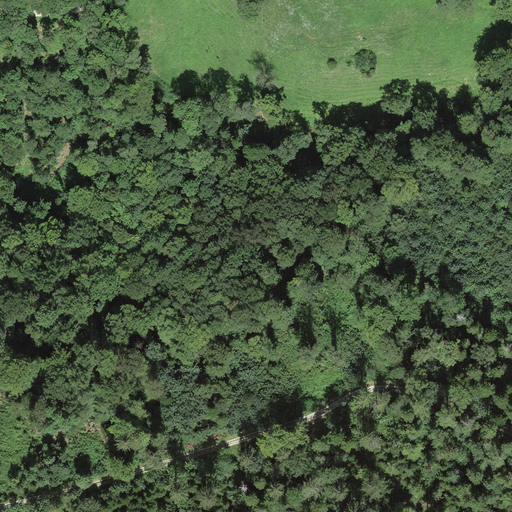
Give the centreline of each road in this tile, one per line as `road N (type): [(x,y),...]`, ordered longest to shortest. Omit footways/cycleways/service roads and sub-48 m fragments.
road 1 (track): [(0,509),(320,413)]
road 2 (track): [(511,430),(389,387),(351,399),(320,413),(330,511)]
road 3 (track): [(0,211),(90,223),(189,213)]
